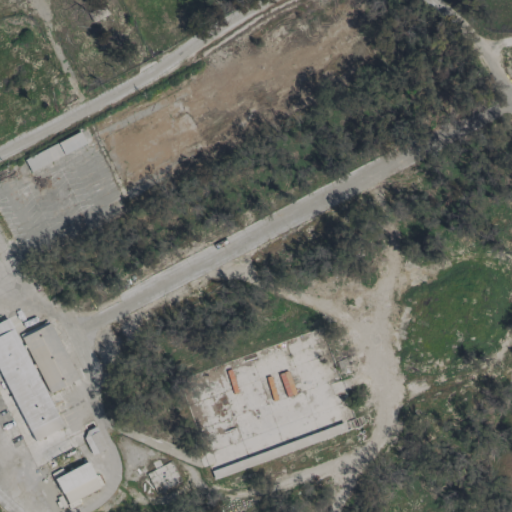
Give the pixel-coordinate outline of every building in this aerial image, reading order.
[(60,428),(8,317),(0,320),(0,376),(31,441),(60,428)] [(48,320),(19,334),(46,393),(76,380),(48,320)] [(294,393),(286,370),(260,380),(266,395),(268,394),(271,402),(294,393)] [(16,431),(24,428),(11,397),(3,400),(16,431)] [(105,448),(94,427),(80,435),(91,455),(105,448)] [(53,477),(65,504),(98,488),(86,462),(53,477)]
